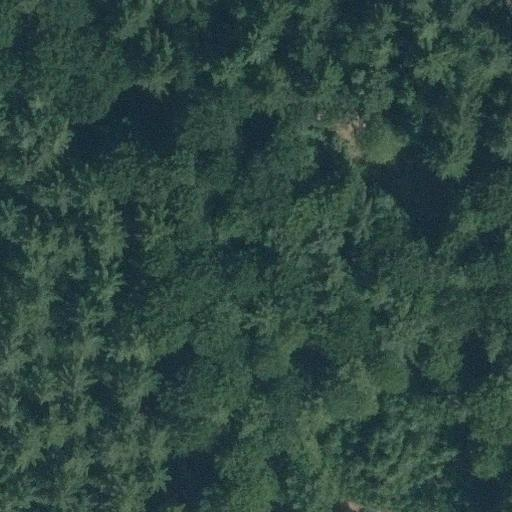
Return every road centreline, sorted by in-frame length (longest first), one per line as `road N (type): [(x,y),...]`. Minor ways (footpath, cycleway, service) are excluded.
road 1 (track): [(110,4),(96,46),(211,511)]
road 2 (track): [(511,160),(246,88)]
road 3 (track): [(246,88),(0,19)]
